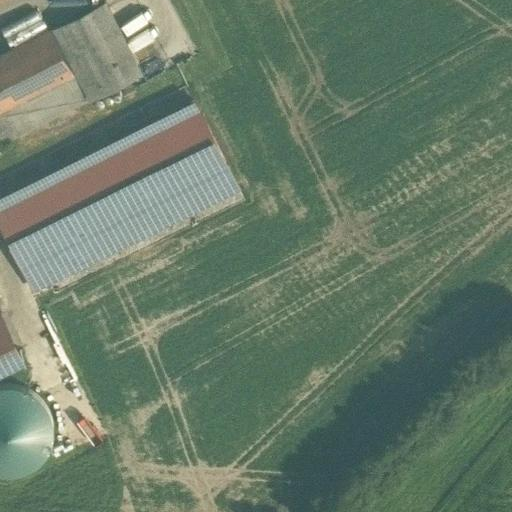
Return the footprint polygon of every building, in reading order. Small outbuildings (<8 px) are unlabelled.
[(105,1),(55,27),(91,98),(141,72),(105,1)] [(51,29),(0,55),(0,138),(3,144),(88,100),(51,29)] [(241,187),(194,94),(0,191),(0,223),(34,290),(241,187)] [(2,310),(0,311),(0,371),(26,358),(2,310)] [(0,470),(9,472),(24,469),(36,462),(46,451),(52,438),(53,424),(50,410),(43,398),(32,389),(19,383),(5,382),(0,382),(0,470)]
